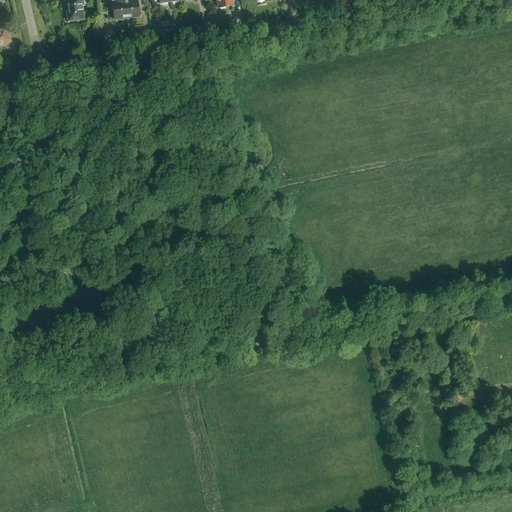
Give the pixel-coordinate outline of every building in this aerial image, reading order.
[(84,5),(83,0),(64,0),(66,9),(65,10),(66,13),(67,14),(68,21),(83,19),(81,6),(84,5)] [(124,0),(113,0),(114,3),(112,3),(112,4),(111,6),(111,10),(113,11),(113,20),(126,18),(124,0)] [(135,1),(135,0),(124,0),(126,18),(139,17),(138,8),(139,7),(139,3),(138,2),(137,0),(135,1)] [(233,6),(231,0),(216,0),(218,9),(220,8),(221,9),(225,8),(226,7),(233,6)] [(5,30),(0,31),(0,45),(9,42),(5,30)]
